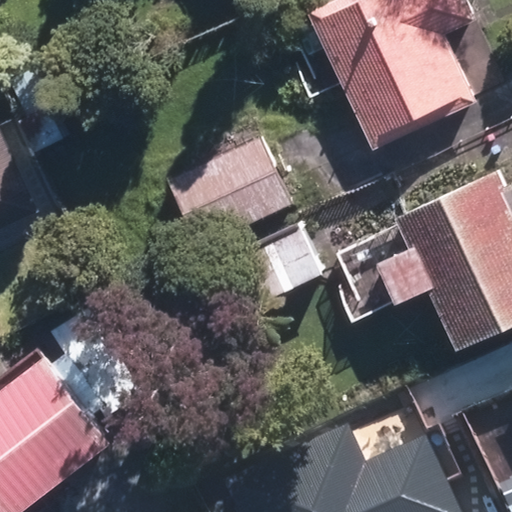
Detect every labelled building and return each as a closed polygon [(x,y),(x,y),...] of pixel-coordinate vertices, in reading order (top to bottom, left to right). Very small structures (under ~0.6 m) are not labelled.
[(310,0),(309,1),(376,139),(480,88),(448,21),(477,6),(473,0),(310,0)] [(23,120),(39,151),(72,135),(57,104),(23,120)] [(0,217),(41,198),(0,109),(0,217)] [(194,241),(288,200),(255,127),(162,168),(180,208),(151,221),(164,249),(192,237),(194,241)] [(511,178),(506,182),(497,161),(391,209),(405,239),(373,253),(392,295),(424,281),(453,342),(511,314),(511,178)] [(300,216),(230,249),(251,294),(320,263),(300,216)] [(139,376),(99,313),(61,336),(101,399),(139,376)] [(0,377),(0,511),(1,511),(116,425),(50,339),(0,377)]
